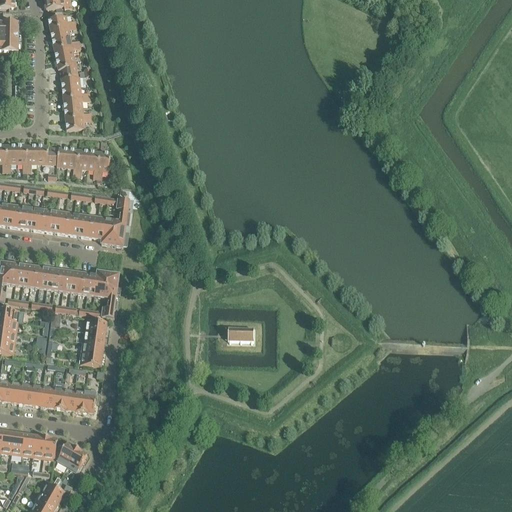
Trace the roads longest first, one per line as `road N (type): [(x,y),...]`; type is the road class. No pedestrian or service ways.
road 1 (residential): [(365,511),(511,356)]
road 2 (residential): [(0,138),(41,140),(34,0)]
